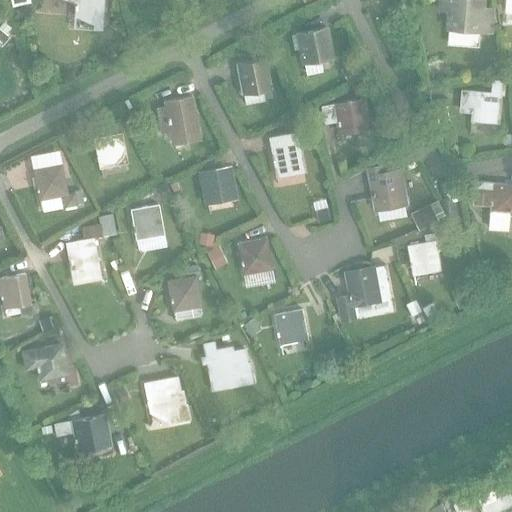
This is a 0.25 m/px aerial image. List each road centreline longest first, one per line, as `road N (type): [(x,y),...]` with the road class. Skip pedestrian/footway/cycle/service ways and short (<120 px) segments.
road 1 (residential): [(338,184),(345,235),(299,261),(181,43)]
road 2 (residential): [(0,191),(99,371),(148,346),(132,290)]
road 3 (residential): [(511,163),(448,177),(429,163),(353,0)]
road 4 (residential): [(181,43),(0,140)]
